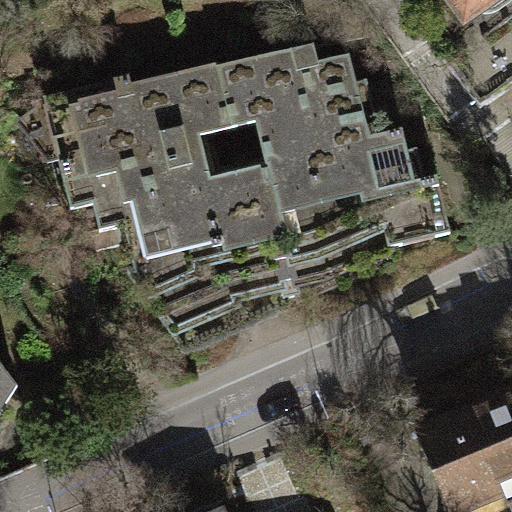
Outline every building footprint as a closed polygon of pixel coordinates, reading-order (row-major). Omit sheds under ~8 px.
[(511,0),(460,0),(463,4),(470,10),(479,12),(489,12),(498,9),(510,0),(511,0)] [(317,64),(312,44),(217,66),(232,130),(259,124),(293,269),(448,233),(435,179),(424,181),(417,149),(396,154),(385,109),(374,112),(367,81),(356,83),(350,57),(317,64)] [(232,130),(217,66),(130,86),(128,77),(42,98),(68,210),(92,204),(99,233),(123,227),(133,272),(151,268),(161,310),(279,282),(283,299),(299,295),(293,269),(259,124),(232,130)] [(0,411),(12,387),(0,368),(0,411)] [(459,511),(511,489),(511,392),(419,432),(454,511),(459,511)]
